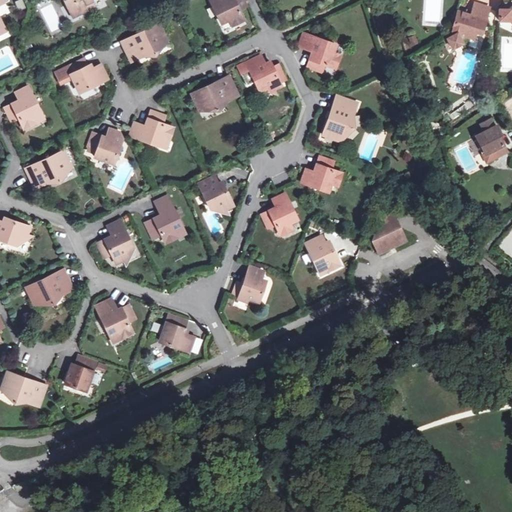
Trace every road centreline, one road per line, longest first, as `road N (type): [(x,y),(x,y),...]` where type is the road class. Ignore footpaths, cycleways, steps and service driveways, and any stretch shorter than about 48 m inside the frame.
road 1 (tertiary): [(237,370),(471,261),(511,287)]
road 2 (residential): [(199,297),(227,263),(251,188),(300,142),(308,119),(302,90),(272,37)]
road 3 (tertiary): [(0,470),(56,461),(237,370)]
road 4 (residential): [(272,37),(133,103),(108,54)]
